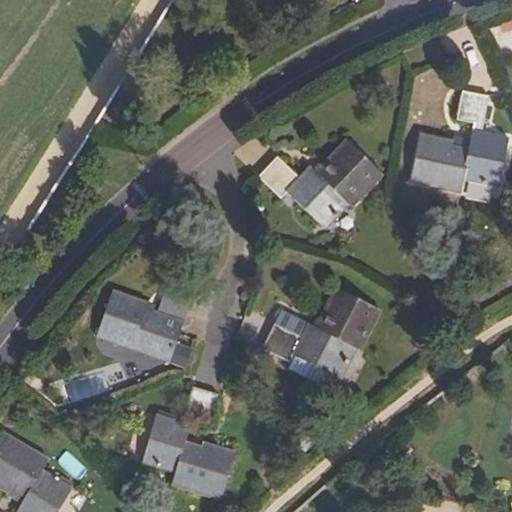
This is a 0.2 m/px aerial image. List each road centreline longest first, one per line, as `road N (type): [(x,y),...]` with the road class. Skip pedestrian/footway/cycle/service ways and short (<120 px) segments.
road 1 (tertiary): [(465,0),(354,45),(195,145)]
road 2 (track): [(0,251),(158,0)]
road 3 (tertiary): [(195,145),(90,241),(0,349)]
road 4 (unclassified): [(195,145),(230,202),(232,242),(215,330)]
